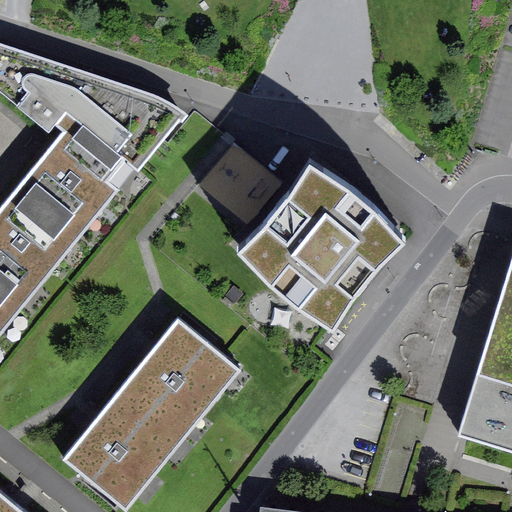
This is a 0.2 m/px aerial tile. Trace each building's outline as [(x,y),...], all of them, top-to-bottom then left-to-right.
[(66,110),(137,168),(182,114),(171,106),(158,100),(145,95),(0,47),(0,90),(49,130),(55,123),(66,110)] [(17,186),(79,237),(137,168),(66,110),(55,123),(64,130),(44,153),(17,186)] [(346,181),(310,157),(292,187),(265,219),(237,246),(269,278),(295,300),(333,324),(354,292),(368,275),(378,263),(405,236),(376,205),(346,181)] [(0,288),(22,306),(79,237),(17,186),(0,207),(0,288)] [(511,448),(511,257),(458,432),(511,448)] [(0,332),(22,306),(0,288),(0,332)] [(120,387),(184,438),(241,368),(178,316),(155,345),(120,387)] [(126,508),(184,438),(120,387),(98,414),(63,457),(126,508)] [(0,511),(28,511),(19,505),(0,488),(0,511)]
